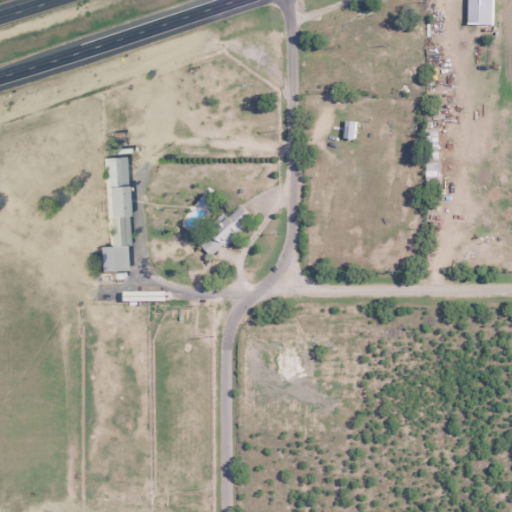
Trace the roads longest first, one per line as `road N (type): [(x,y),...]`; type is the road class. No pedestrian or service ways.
road 1 (residential): [(228,511),(229,334),(289,261),(294,237),(286,0)]
road 2 (residential): [(511,288),(320,289),(289,261)]
road 3 (trunk): [(104,45),(237,0)]
